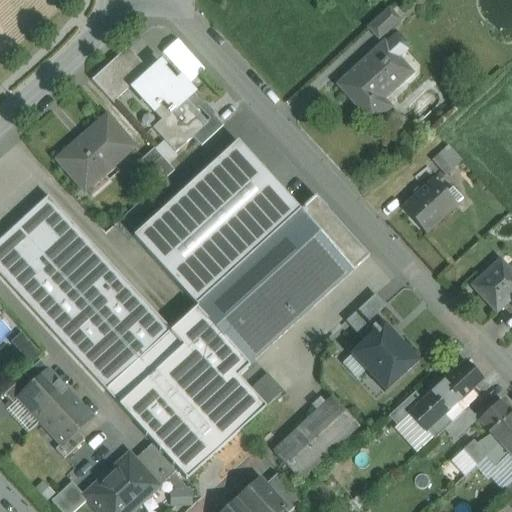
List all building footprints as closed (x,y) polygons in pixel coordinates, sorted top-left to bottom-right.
[(390,8),(367,28),(379,40),(401,21),(390,8)] [(384,42),(337,84),(372,124),(391,107),(384,100),(413,75),(384,42)] [(148,71),(127,48),(91,81),(113,105),(114,105),(113,103),(148,71)] [(178,83),(164,68),(164,69),(160,65),(134,89),(145,101),(144,102),(162,120),(152,129),(175,154),(192,138),(207,124),(206,123),(195,111),(202,104),(180,81),(178,83)] [(207,124),(192,138),(201,147),(223,127),(213,116),(206,123),(207,124)] [(106,118),(58,161),(84,191),(133,148),(106,118)] [(237,142),(133,237),(195,306),(300,211),(237,142)] [(447,147),(431,161),(444,175),(460,160),(447,147)] [(154,149),(139,162),(160,184),(174,171),(154,149)] [(434,180),(402,209),(424,234),(456,205),(463,198),(452,187),(446,193),(434,180)] [(171,331),(48,197),(1,240),(0,239),(0,276),(105,391),(106,391),(171,331)] [(369,256),(322,204),(308,203),(300,211),(340,256),(339,257),(352,271),(369,256)] [(300,211),(195,306),(196,307),(236,351),(237,350),(250,365),(352,271),(339,257),(340,256),(300,211)] [(511,271),(507,276),(496,265),(482,278),(488,284),(478,292),(496,312),(510,300),(511,302),(511,271)] [(375,296),(350,318),(360,328),(361,329),(375,316),(385,307),(375,296)] [(196,307),(171,331),(106,391),(186,480),(265,408),(237,377),(249,366),(248,366),(250,365),(237,350),(236,351),(196,307)] [(375,316),(361,329),(360,328),(355,333),(364,343),(349,355),(351,357),(342,365),(356,380),(365,372),(385,394),(418,363),(375,316)] [(465,362),(442,384),(443,384),(458,401),(459,402),(482,381),(465,362)] [(33,385),(18,398),(19,399),(40,422),(69,395),(48,371),(33,385)] [(267,374),(250,390),(266,408),(283,392),(267,374)] [(25,376),(4,395),(13,405),(19,399),(18,398),(33,385),(25,376)] [(458,401),(443,384),(433,394),(448,410),(458,401)] [(414,393),(388,417),(397,427),(408,416),(408,415),(422,402),(414,393)] [(422,402),(408,415),(408,416),(424,433),(426,432),(444,416),(449,411),(448,410),(433,394),(432,393),(422,402)] [(69,395),(40,422),(61,445),(62,446),(76,432),(91,418),(69,395)] [(359,428),(331,399),(273,453),(300,482),(359,428)] [(511,412),(501,400),(491,410),(486,405),(475,415),(480,420),(478,421),(490,435),(499,445),(500,445),(511,433),(511,412)] [(451,424),(444,431),(453,440),(472,423),(463,413),(451,424)] [(444,416),(426,432),(434,440),(444,431),(451,424),(444,416)] [(76,432),(62,446),(61,445),(55,450),(64,460),(84,441),(76,432)] [(511,433),(500,445),(508,455),(511,458),(511,433)] [(486,457),(499,445),(490,435),(476,444),(472,440),(462,450),(476,465),(477,466),(479,464),(486,457)] [(175,472),(151,445),(134,461),(159,487),(175,472)] [(499,445),(486,457),(495,467),(508,455),(500,445),(499,445)] [(476,465),(462,450),(451,460),(464,475),(476,465)] [(129,455),(84,496),(98,511),(131,511),(159,487),(134,461),(129,455)] [(495,467),(486,457),(479,464),(489,475),(496,468),(495,467)] [(289,511),(301,502),(276,475),(263,487),(284,509),(283,510),(285,511),(289,511)] [(263,487),(258,481),(237,501),(247,511),(280,511),(283,510),(284,509),(263,487)] [(511,482),(503,490),(511,500),(511,499),(511,482)] [(168,483),(167,500),(187,501),(188,484),(168,483)] [(247,511),(237,501),(224,511),(247,511)]
